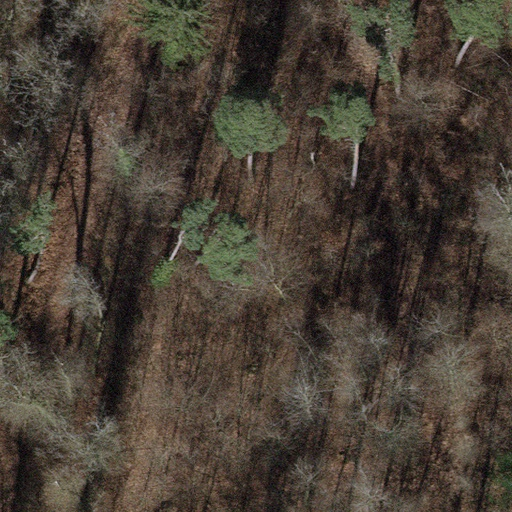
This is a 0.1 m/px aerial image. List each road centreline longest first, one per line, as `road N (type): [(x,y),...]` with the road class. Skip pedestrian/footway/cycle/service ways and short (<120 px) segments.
road 1 (track): [(186,0),(129,102),(4,511)]
road 2 (track): [(454,511),(325,0)]
